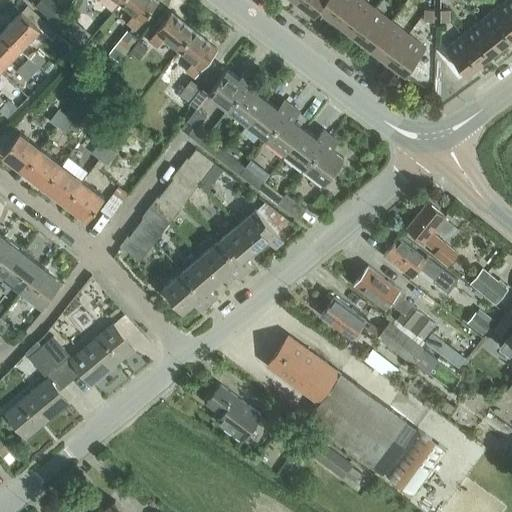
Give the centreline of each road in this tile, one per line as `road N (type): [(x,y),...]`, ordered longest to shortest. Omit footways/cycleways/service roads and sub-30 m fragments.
road 1 (unclassified): [(434,139),(366,211),(182,362)]
road 2 (tertiary): [(434,139),(398,133),(223,0)]
road 3 (residential): [(182,362),(106,270),(0,186)]
road 4 (unclassified): [(182,362),(0,510)]
